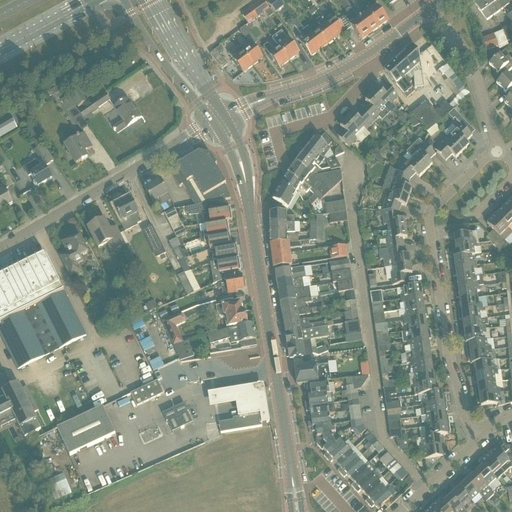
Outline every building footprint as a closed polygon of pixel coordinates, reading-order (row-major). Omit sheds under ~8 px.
[(271,0),(267,3),(275,14),(285,6),(282,3),(279,0),(271,0)] [(371,0),(367,4),(362,7),(368,15),(379,29),(388,23),(371,0)] [(487,9),(480,0),(471,0),(487,21),(493,17),(487,9)] [(497,2),(496,0),(480,0),(487,9),(493,17),(503,9),(498,1),(497,2)] [(496,0),(497,2),(498,1),(503,9),(509,4),(505,0),(496,0)] [(269,9),(263,1),(252,8),(259,17),(264,13),(269,9)] [(368,15),(362,7),(358,10),(354,13),(370,35),(379,29),(368,15)] [(259,17),(252,8),(242,16),(248,25),(259,17)] [(316,13),(312,8),(308,11),(311,16),(316,13)] [(348,17),(345,19),(351,27),(361,42),(370,35),(354,13),(350,9),(348,9),(346,11),(345,13),(346,15),(348,17)] [(324,15),(320,18),(336,39),(344,32),(334,20),(330,23),(324,15)] [(336,39),(320,18),(316,22),(322,29),(318,32),(327,45),(336,39)] [(295,20),(291,24),(295,29),(296,29),(300,34),(299,34),(301,36),(297,40),(301,45),(302,46),(311,58),(319,51),(304,31),(299,26),(295,20)] [(245,27),(240,31),(248,43),(245,45),(248,49),(243,54),(253,67),(262,60),(257,53),(258,52),(258,51),(254,46),(257,43),(251,35),(245,27)] [(314,35),(308,28),(304,31),(319,51),(327,45),(318,32),(314,35)] [(511,28),(511,29),(503,33),(508,42),(511,39),(511,28)] [(282,32),(277,35),(280,39),(275,43),(279,49),(289,62),(299,55),(294,47),(295,46),(290,40),(289,42),(282,32)] [(493,35),(481,39),(485,52),(498,48),(493,35)] [(289,62),(279,49),(273,53),(267,45),(263,48),(269,56),(268,57),(272,63),(274,62),(279,70),(289,62)] [(421,64),(419,54),(412,46),(398,58),(389,66),(384,70),(385,71),(395,84),(396,85),(407,99),(415,92),(412,89),(412,88),(409,85),(411,83),(406,76),(421,64)] [(253,67),(243,54),(239,56),(234,50),(228,55),(230,57),(233,61),(232,62),(236,68),(238,67),(243,74),(253,67)] [(215,51),(211,54),(210,55),(222,70),(227,66),(215,51)] [(507,74),(511,69),(511,59),(508,56),(504,60),(500,55),(497,57),(494,61),(490,64),(489,65),(502,79),(507,74)] [(423,87),(421,69),(413,72),(414,78),(414,88),(423,87)] [(511,79),(507,74),(502,79),(496,84),(506,94),(509,91),(511,94),(511,79)] [(391,105),(398,98),(388,85),(387,84),(385,85),(387,86),(381,92),(378,88),(372,95),(384,107),(389,103),(391,105)] [(59,86),(47,93),(50,98),(62,90),(59,86)] [(427,132),(442,120),(457,107),(469,95),(465,90),(456,98),(448,106),(445,102),(435,112),(428,102),(412,115),(427,132)] [(86,103),(79,92),(78,92),(70,98),(78,109),(86,103)] [(106,95),(93,103),(78,113),(83,119),(97,109),(110,101),(106,95)] [(380,112),(384,107),(372,95),(365,102),(368,105),(363,110),(362,109),(361,110),(374,123),(382,114),(380,112)] [(83,119),(78,113),(68,97),(61,102),(81,131),(87,126),(83,119)] [(114,109),(123,122),(113,129),(117,135),(127,127),(128,128),(141,118),(136,111),(135,112),(127,101),(114,109)] [(353,114),(346,121),(359,133),(360,132),(361,133),(365,130),(366,131),(374,123),(361,110),(360,111),(362,112),(356,117),(353,114)] [(9,116),(0,121),(0,138),(16,129),(9,116)] [(419,125),(413,117),(408,122),(413,128),(419,125)] [(455,129),(447,137),(448,138),(450,140),(462,153),(469,146),(464,141),(470,136),(471,137),(472,136),(461,125),(464,121),(460,117),(456,121),(460,125),(455,129)] [(365,139),(359,133),(346,121),(340,127),(343,130),(337,136),(336,135),(335,136),(348,148),(357,140),(361,143),(365,139)] [(64,147),(67,151),(76,165),(87,158),(84,153),(92,149),(84,135),(64,147)] [(330,150),(327,148),(332,143),(325,135),(319,140),(316,137),(309,146),(324,159),(325,160),(327,161),(327,162),(331,160),(325,155),(330,150)] [(450,140),(447,138),(434,150),(446,162),(447,161),(445,160),(451,154),(455,159),(462,153),(450,140)] [(38,148),(48,165),(54,161),(44,144),(38,148)] [(424,144),(415,152),(411,148),(407,152),(413,159),(426,172),(432,165),(428,161),(433,155),(434,156),(435,156),(428,148),(424,144)] [(318,168),(324,159),(309,146),(302,155),(314,165),(318,168)] [(335,151),(334,158),(344,154),(338,148),(335,151)] [(169,170),(179,188),(183,186),(195,207),(225,201),(230,200),(225,185),(215,167),(216,166),(211,156),(199,153),(169,170)] [(312,168),(314,165),(302,155),(296,163),(310,175),(311,175),(317,173),(312,168)] [(331,160),(327,162),(328,164),(329,169),(331,169),(330,167),(337,164),(334,158),(331,160)] [(426,172),(413,159),(409,164),(406,161),(396,171),(408,179),(414,174),(419,178),(426,172)] [(36,161),(23,169),(28,177),(30,175),(33,179),(34,182),(33,183),(36,188),(37,187),(38,188),(52,179),(44,166),(41,168),(36,161)] [(339,172),(314,177),(311,175),(310,175),(296,163),(287,174),(301,186),(304,183),(310,189),(311,190),(310,191),(314,196),(313,197),(317,201),(318,200),(319,202),(341,181),(339,172)] [(0,166),(0,177),(7,189),(14,185),(1,165),(0,166)] [(396,171),(389,191),(393,192),(409,197),(412,190),(406,187),(408,179),(396,171)] [(301,186),(287,174),(282,184),(289,188),(288,189),(295,194),(296,193),(295,193),(298,188),(299,188),(300,189),(301,189),(305,194),(310,189),(304,183),(301,186)] [(145,190),(156,209),(171,201),(160,182),(145,190)] [(287,209),(295,194),(288,189),(289,188),(282,184),(272,200),(273,200),(287,209)] [(8,196),(2,187),(0,187),(0,207),(1,210),(12,204),(9,198),(8,196)] [(406,207),(409,197),(393,192),(390,199),(387,198),(382,211),(382,212),(397,213),(400,205),(406,207)] [(317,201),(313,197),(308,202),(311,207),(317,201)] [(120,222),(125,232),(137,226),(137,225),(141,223),(130,201),(115,208),(118,214),(117,214),(118,216),(119,216),(122,221),(120,222)] [(232,221),(231,212),(230,208),(226,209),(225,201),(195,207),(185,209),(188,216),(201,216),(203,226),(206,225),(211,225),(232,221)] [(313,212),(308,202),(302,205),(307,215),(313,212)] [(511,203),(511,202),(503,209),(511,218),(511,203)] [(325,206),(326,216),(346,213),(344,204),(325,206)] [(272,213),(269,213),(270,224),(295,223),(295,218),(286,218),(286,213),(282,208),(272,207),(272,213)] [(511,225),(511,218),(503,209),(495,217),(508,230),(511,225)] [(164,215),(167,221),(178,216),(175,210),(164,215)] [(398,221),(397,213),(382,212),(384,226),(388,226),(389,232),(388,232),(406,230),(404,220),(398,221)] [(347,222),(346,213),(329,216),(330,225),(347,222)] [(181,222),(178,216),(167,221),(170,227),(181,222)] [(508,230),(495,217),(487,225),(493,231),(489,235),(494,239),(503,249),(507,245),(504,242),(511,234),(508,230)] [(126,247),(120,234),(112,238),(104,220),(88,228),(98,248),(106,244),(107,246),(108,246),(112,254),(126,247)] [(232,222),(232,221),(211,225),(206,225),(207,233),(203,234),(204,239),(227,235),(226,231),(229,231),(227,223),(232,222)] [(184,228),(181,222),(170,227),(173,233),(184,228)] [(295,234),(295,223),(270,224),(270,235),(287,234),(295,234)] [(152,226),(144,230),(157,258),(165,254),(152,226)] [(455,236),(454,237),(455,247),(476,245),(479,244),(477,233),(470,234),(468,226),(454,228),(455,236)] [(187,234),(184,228),(173,233),(177,240),(187,234)] [(407,239),(406,230),(388,232),(382,233),(383,239),(386,239),(387,250),(402,248),(400,240),(407,239)] [(227,235),(204,239),(205,244),(209,243),(210,251),(215,250),(232,247),(230,239),(228,239),(227,236),(229,235),(229,236),(230,236),(230,234),(229,235),(227,235)] [(287,238),(287,234),(270,235),(270,245),(288,244),(298,243),(298,238),(287,238)] [(62,242),(68,253),(69,253),(70,255),(63,259),(62,256),(60,257),(70,276),(80,271),(77,264),(83,261),(80,256),(88,253),(79,237),(73,240),(72,237),(62,242)] [(181,247),(177,240),(169,244),(173,250),(178,248),(181,247)] [(297,244),(298,243),(288,244),(270,245),(270,246),(271,246),(272,257),(281,256),(281,255),(289,254),(289,250),(302,248),(301,243),(297,244)] [(477,249),(476,245),(455,247),(457,258),(471,256),(474,256),(473,249),(477,249)] [(237,246),(232,247),(215,250),(216,258),(213,258),(213,263),(236,259),(236,255),(238,255),(237,246)] [(346,247),(345,247),(329,249),(331,260),(347,258),(346,247)] [(184,260),(178,248),(173,250),(179,263),(184,261),(184,260)] [(403,257),(402,248),(387,250),(378,251),(378,252),(379,256),(380,261),(383,260),(384,269),(394,267),(411,265),(409,256),(403,257)] [(291,266),(289,254),(281,255),(281,256),(272,257),(274,269),(288,267),(291,267),(291,266)] [(62,292),(58,285),(59,284),(57,280),(59,278),(54,273),(46,257),(45,257),(44,255),(18,268),(0,277),(0,335),(18,371),(86,336),(63,292),(62,292)] [(472,262),(471,256),(457,258),(454,258),(454,261),(451,262),(452,270),(476,266),(476,262),(472,262)] [(237,259),(236,259),(217,262),(219,274),(221,274),(222,282),(225,280),(239,278),(238,272),(241,272),(240,263),(237,263),(237,260),(239,259),(239,260),(239,258),(238,259),(239,259),(237,259)] [(184,261),(179,263),(183,271),(188,268),(184,261)] [(330,265),(331,274),(350,271),(348,262),(330,265)] [(412,275),(411,265),(394,267),(395,274),(391,274),(393,286),(408,284),(408,283),(406,283),(405,275),(412,275)] [(477,270),(476,266),(452,270),(453,278),(456,277),(457,280),(474,277),(473,271),(477,270)] [(302,279),(305,278),(303,268),(291,270),(288,270),(275,273),(277,283),(302,279)] [(351,281),(350,271),(331,274),(333,284),(338,283),(351,281)] [(505,273),(498,274),(499,285),(502,285),(506,284),(505,273)] [(184,274),(177,278),(180,284),(187,298),(194,294),(184,274)] [(242,277),(239,278),(225,280),(228,296),(237,294),(237,292),(245,291),(243,285),(244,284),(243,280),(242,279),(242,277)] [(475,284),(474,277),(457,280),(457,283),(454,283),(455,291),(479,288),(478,283),(475,284)] [(302,279),(277,283),(278,294),(304,289),(302,279)] [(353,292),(351,281),(338,283),(340,294),(353,292)] [(421,290),(421,286),(411,288),(403,289),(404,296),(401,296),(401,300),(422,297),(425,297),(424,289),(421,290)] [(304,289),(278,294),(280,304),(311,299),(309,288),(304,289)] [(480,292),(479,288),(455,291),(456,299),(459,298),(460,301),(477,299),(476,292),(480,292)] [(380,292),(370,294),(371,305),(382,303),(380,292)] [(423,308),(422,297),(401,300),(402,305),(405,304),(406,311),(423,308)] [(311,299),(280,304),(282,314),(306,310),(305,304),(312,303),(311,299)] [(478,305),(477,299),(460,301),(460,304),(457,305),(458,312),(482,309),(481,305),(478,305)] [(154,301),(145,306),(148,313),(157,308),(154,301)] [(356,312),(355,302),(344,304),(345,314),(356,312)] [(382,303),(371,305),(373,315),(383,314),(382,303)] [(218,314),(218,315),(219,317),(220,318),(222,318),(223,318),(225,319),(227,327),(229,327),(229,328),(247,325),(246,322),(247,321),(247,318),(246,317),(245,315),(242,315),(240,304),(232,306),(232,305),(223,306),(223,307),(216,308),(218,314)] [(424,311),(423,308),(406,311),(407,317),(404,318),(404,322),(425,319),(428,318),(427,311),(424,311)] [(299,321),(298,316),(310,314),(309,309),(306,310),(282,314),(283,324),(300,321),(299,321)] [(480,314),(482,314),(482,309),(458,312),(459,320),(462,320),(463,323),(480,321),(480,314)] [(358,322),(356,312),(345,314),(343,314),(345,324),(358,322)] [(182,343),(175,327),(184,322),(180,313),(161,322),(173,346),(182,343)] [(383,314),(373,315),(374,326),(385,324),(383,314)] [(426,329),(425,319),(404,322),(405,326),(408,326),(409,332),(426,329)] [(312,330),(327,327),(333,326),(333,323),(332,322),(309,326),(308,320),(299,321),(300,321),(283,324),(285,335),(312,330)] [(480,321),(463,323),(464,333),(464,334),(485,331),(485,327),(481,327),(480,321)] [(358,323),(358,322),(345,324),(347,338),(361,335),(359,323),(358,323)] [(385,324),(374,326),(376,337),(382,336),(388,335),(387,324),(385,324)] [(237,328),(228,331),(218,334),(208,337),(210,344),(230,338),(231,346),(256,341),(253,325),(237,328)] [(329,338),(327,327),(312,330),(285,335),(286,345),(310,342),(315,341),(329,338)] [(410,339),(406,339),(407,343),(428,340),(431,340),(430,332),(427,332),(426,329),(409,332),(410,339)] [(486,335),(485,331),(464,334),(464,333),(461,334),(462,342),(465,341),(466,344),(467,344),(483,342),(482,342),(482,336),(486,335)] [(382,336),(376,337),(377,347),(389,346),(388,335),(382,336)] [(428,340),(407,343),(408,348),(411,347),(412,353),(429,351),(428,340)] [(193,357),(188,341),(182,343),(173,346),(180,362),(193,357)] [(486,341),(482,342),(483,342),(467,344),(467,347),(466,347),(467,355),(491,352),(491,348),(487,348),(486,341)] [(311,357),(312,355),(310,342),(286,345),(289,360),(311,357)] [(389,346),(377,347),(379,358),(385,357),(384,353),(390,352),(389,346)] [(328,353),(326,347),(316,351),(318,356),(328,353)] [(431,361),(429,351),(412,353),(405,354),(406,364),(410,364),(410,365),(431,361)] [(493,362),(491,352),(467,355),(468,363),(471,362),(472,365),(475,365),(488,363),(492,362),(493,362)] [(385,357),(379,358),(380,369),(392,367),(391,360),(386,361),(385,357)] [(432,372),(431,361),(410,365),(411,369),(414,368),(415,375),(432,372)] [(330,382),(329,377),(328,367),(328,365),(327,362),(321,363),(315,364),(315,366),(307,367),(294,369),(296,386),(302,385),(309,385),(328,382),(330,382)] [(370,362),(361,363),(363,376),(372,375),(370,362)] [(493,370),(493,362),(492,362),(488,363),(475,365),(476,375),(497,373),(496,369),(493,370)] [(393,373),(392,367),(380,369),(382,379),(388,378),(387,374),(393,373)] [(433,375),(432,372),(415,375),(416,381),(412,381),(413,386),(437,382),(436,375),(433,375)] [(497,377),(497,373),(476,375),(473,376),(474,384),(477,383),(478,386),(495,384),(494,377),(497,377)] [(346,388),(347,393),(357,391),(360,391),(368,379),(368,378),(352,379),(353,387),(346,388)] [(394,381),(388,382),(388,378),(382,379),(383,390),(395,388),(394,381)] [(158,382),(131,395),(133,400),(136,408),(163,395),(158,382)] [(438,390),(437,382),(413,386),(414,390),(415,397),(418,396),(435,393),(435,391),(438,390)] [(496,390),(495,384),(478,386),(478,389),(475,390),(476,397),(500,394),(499,390),(496,390)] [(0,400),(0,419),(13,413),(25,437),(41,430),(33,414),(39,411),(27,388),(21,391),(18,385),(3,393),(5,398),(0,400)] [(310,392),(311,397),(329,395),(328,385),(310,387),(310,385),(306,386),(307,393),(310,392)] [(264,387),(208,396),(210,411),(236,407),(238,421),(258,418),(260,427),(270,425),(264,387)] [(396,395),(395,388),(383,390),(385,400),(391,400),(390,396),(396,395)] [(435,393),(418,396),(419,402),(421,402),(422,406),(446,403),(445,395),(442,396),(441,393),(435,393)] [(501,398),(500,394),(476,397),(477,405),(480,405),(481,408),(498,405),(497,399),(501,398)] [(329,395),(311,397),(308,398),(308,404),(305,404),(305,408),(333,404),(334,404),(332,395),(329,395)] [(400,402),(391,403),(391,400),(385,400),(386,411),(400,409),(400,402)] [(447,411),(446,403),(422,406),(422,411),(420,411),(421,417),(444,414),(444,411),(447,411)] [(334,414),(333,404),(305,408),(306,414),(310,413),(311,417),(329,415),(334,414)] [(102,408),(57,429),(69,456),(115,435),(102,408)] [(400,409),(386,411),(387,419),(387,422),(398,420),(397,416),(401,416),(400,409)] [(361,421),(359,411),(350,412),(351,423),(361,421)] [(445,417),(444,414),(421,417),(421,424),(424,424),(424,428),(449,424),(448,417),(445,417)] [(219,424),(220,434),(251,429),(262,428),(259,415),(232,419),(233,422),(219,424)] [(331,425),(329,415),(311,417),(311,424),(308,424),(308,429),(311,429),(326,426),(331,425)] [(179,416),(175,418),(180,429),(184,427),(179,416)] [(400,431),(400,429),(399,421),(398,421),(398,420),(387,422),(389,433),(400,431)] [(361,421),(351,423),(350,423),(351,430),(361,425),(361,421)] [(449,424),(424,428),(426,438),(439,437),(442,437),(447,436),(447,433),(450,432),(449,424)] [(332,430),(331,425),(326,426),(311,429),(312,433),(316,433),(317,438),(315,438),(317,446),(333,438),(332,437),(335,435),(334,429),(332,430)] [(355,435),(363,428),(362,427),(361,425),(351,430),(351,431),(355,435)] [(366,432),(363,428),(355,435),(358,438),(366,432)] [(401,438),(401,434),(400,431),(389,433),(390,440),(395,439),(396,442),(402,441),(401,438)] [(337,451),(343,446),(340,442),(337,436),(333,438),(317,446),(322,452),(323,451),(326,455),(324,457),(327,461),(337,451)] [(442,439),(442,437),(439,437),(426,438),(423,439),(422,439),(423,446),(418,447),(419,451),(444,447),(443,439),(442,439)] [(368,450),(376,443),(374,440),(365,447),(368,450)] [(408,440),(402,441),(396,442),(396,443),(397,443),(397,448),(402,453),(409,452),(408,440)] [(380,447),(376,443),(368,450),(372,454),(380,447)] [(502,444),(488,457),(504,474),(509,469),(511,468),(511,447),(505,448),(502,444)] [(337,466),(350,453),(343,446),(337,451),(327,461),(330,465),(333,462),(337,466)] [(445,455),(444,447),(419,451),(420,455),(423,455),(426,474),(440,461),(440,459),(442,459),(442,455),(445,455)] [(340,476),(357,461),(350,453),(337,466),(340,470),(337,473),(340,476)] [(382,465),(390,458),(387,455),(379,462),(382,465)] [(504,474),(488,457),(479,465),(482,468),(483,468),(492,478),(493,478),(496,481),(504,474)] [(385,469),(393,462),(390,458),(382,465),(385,469)] [(364,468),(357,461),(340,476),(344,479),(347,477),(350,481),(364,468)] [(354,491),(371,476),(371,475),(375,471),(368,463),(364,468),(350,481),(354,485),(351,488),(354,491)] [(483,468),(482,468),(475,475),(491,493),(500,485),(496,481),(493,478),(492,478),(483,468)] [(396,480),(404,473),(401,470),(393,477),(396,480)] [(364,496),(378,483),(382,479),(375,471),(371,475),(371,476),(354,491),(357,495),(360,492),(364,496)] [(407,476),(404,473),(396,480),(399,484),(407,476)] [(63,475),(47,481),(50,488),(48,489),(50,493),(49,494),(52,500),(54,499),(55,501),(71,494),(63,475)] [(493,495),(491,493),(475,475),(467,482),(482,499),(482,498),(485,502),(493,495)] [(471,503),(479,496),(467,482),(459,489),(471,503)] [(368,506),(385,490),(378,483),(364,496),(368,500),(365,503),(368,506)] [(378,511),(396,494),(389,486),(385,490),(368,506),(371,510),(374,507),(378,511)] [(459,489),(451,497),(463,510),(464,511),(470,511),(475,507),(471,503),(459,489)] [(461,511),(463,510),(451,497),(443,504),(442,504),(449,511),(461,511)] [(449,511),(442,504),(443,504),(440,501),(432,508),(435,511),(449,511)]
